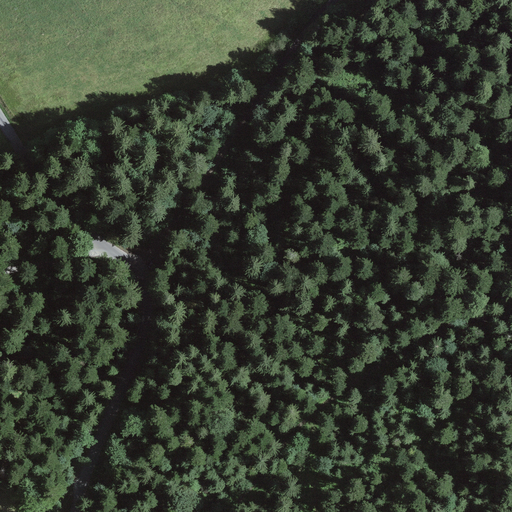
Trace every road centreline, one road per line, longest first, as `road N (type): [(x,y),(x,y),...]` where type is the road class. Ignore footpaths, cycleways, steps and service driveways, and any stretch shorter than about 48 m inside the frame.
road 1 (unclassified): [(76,511),(138,345),(143,297),(130,266),(53,200),(0,117)]
road 2 (track): [(511,314),(423,337),(361,379),(292,432),(228,511)]
road 3 (track): [(130,266),(174,221),(242,119),(338,0)]
